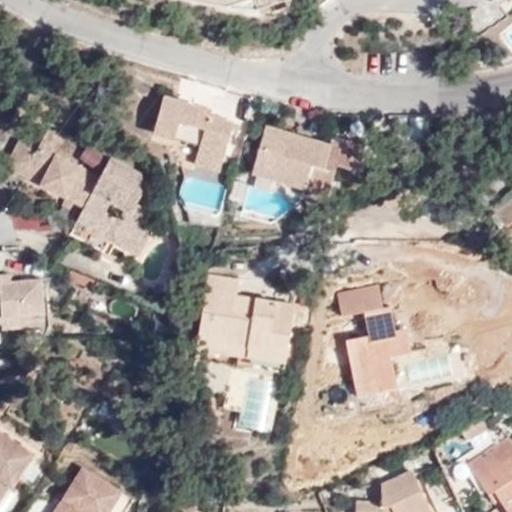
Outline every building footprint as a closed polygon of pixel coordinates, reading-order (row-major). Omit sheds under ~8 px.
[(212,108),(165,94),(155,130),(201,143),(198,153),(223,160),(232,130),(235,121),(210,114),(212,108)] [(235,120),(235,121),(232,130),(238,132),(241,122),(235,120)] [(265,129),(252,174),(329,194),(337,167),(358,171),(365,146),(346,141),(345,145),(330,140),(329,146),(265,129)] [(64,148),(70,140),(51,130),(43,144),(27,136),(12,164),(31,174),(36,164),(65,180),(60,190),(70,195),(67,201),(84,212),(103,223),(98,230),(113,239),(118,229),(128,235),(124,245),(122,248),(137,257),(151,233),(145,231),(155,213),(138,204),(144,193),(145,185),(142,173),(113,158),(103,174),(74,159),(76,156),(64,148)] [(81,146),(70,140),(64,148),(76,156),(81,146)] [(100,168),(106,149),(84,142),(78,160),(100,168)] [(223,160),(198,153),(196,159),(221,167),(223,160)] [(36,164),(31,174),(60,190),(65,180),(36,164)] [(511,199),(493,214),(504,229),(511,223),(511,199)] [(103,223),(84,212),(80,219),(98,230),(103,223)] [(45,230),(46,218),(15,214),(14,227),(45,230)] [(113,239),(124,245),(128,235),(118,229),(113,239)] [(14,276),(2,277),(2,285),(15,284),(14,276)] [(2,285),(2,277),(0,277),(0,322),(7,323),(8,329),(33,327),(32,313),(49,312),(47,282),(15,284),(2,285)] [(205,278),(195,346),(283,364),(292,309),(234,300),(236,283),(205,278)] [(345,343),(355,388),(395,380),(392,356),(409,353),(406,329),(393,331),(389,309),(382,309),(378,288),(337,296),(341,317),(364,313),(368,338),(345,343)] [(51,326),(49,312),(32,313),(33,327),(51,326)] [(395,380),(355,388),(357,398),(397,390),(395,380)] [(0,498),(10,483),(13,485),(34,453),(0,430),(0,498)] [(470,465),(489,495),(495,491),(499,499),(508,511),(511,511),(511,443),(510,440),(470,465)] [(109,511),(122,493),(84,468),(56,511),(109,511)] [(355,511),(430,511),(413,471),(382,485),(382,504),(355,503),(355,511)] [(495,491),(489,495),(493,502),(499,499),(495,491)] [(195,511),(197,502),(171,498),(169,511),(195,511)]
